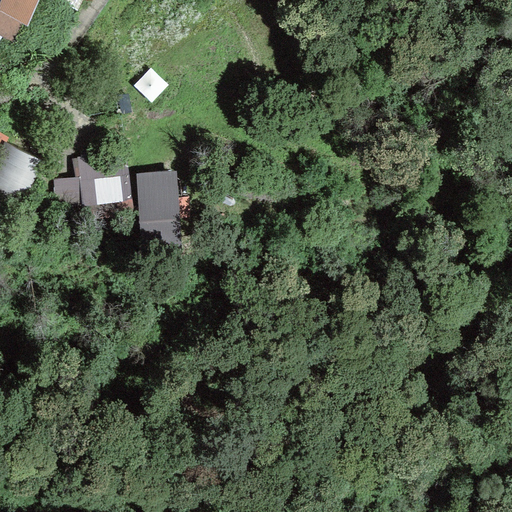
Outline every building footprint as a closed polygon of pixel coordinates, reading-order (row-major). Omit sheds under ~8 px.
[(35,0),(0,0),(0,34),(13,40),(20,22),(25,24),(35,0)] [(81,0),(58,0),(78,8),(81,0)] [(149,65),(131,85),(151,103),(169,84),(149,65)] [(127,93),(113,96),(116,114),(130,112),(127,93)] [(310,102),(298,101),(296,118),(309,119),(310,102)] [(5,134),(0,131),(0,202),(19,212),(44,160),(2,140),(5,134)] [(124,151),(71,158),(77,204),(130,197),(124,151)] [(174,169),(134,172),(138,221),(178,217),(174,169)]
